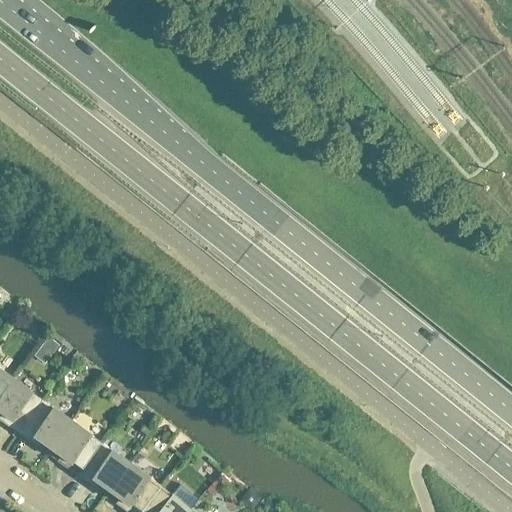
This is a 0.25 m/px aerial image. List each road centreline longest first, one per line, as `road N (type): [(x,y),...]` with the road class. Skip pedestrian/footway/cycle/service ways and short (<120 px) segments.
road 1 (primary): [(511,410),(0,2)]
road 2 (primary): [(0,62),(511,468)]
